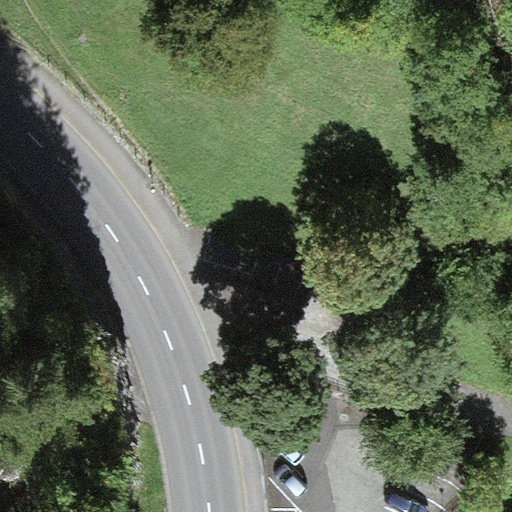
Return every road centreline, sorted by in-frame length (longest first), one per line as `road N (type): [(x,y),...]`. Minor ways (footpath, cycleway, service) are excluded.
road 1 (tertiary): [(0,103),(76,186),(140,279),(190,407),(207,511)]
road 2 (residential): [(511,418),(465,404),(428,415),(354,511)]
